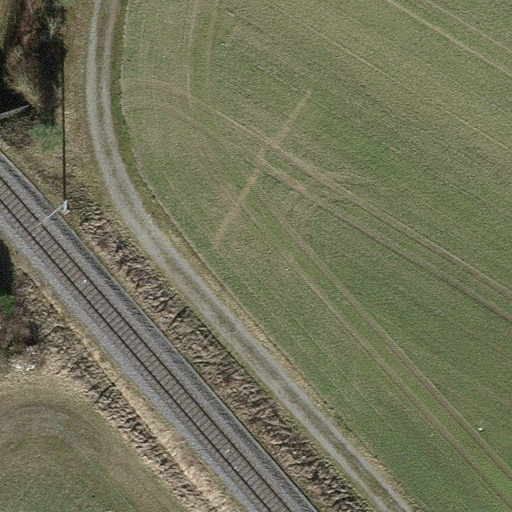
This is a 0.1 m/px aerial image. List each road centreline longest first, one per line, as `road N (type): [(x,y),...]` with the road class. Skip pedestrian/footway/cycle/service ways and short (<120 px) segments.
road 1 (track): [(116,0),(106,64),(118,178),(180,268),(396,511)]
road 2 (track): [(0,447),(72,427),(128,461),(173,511)]
